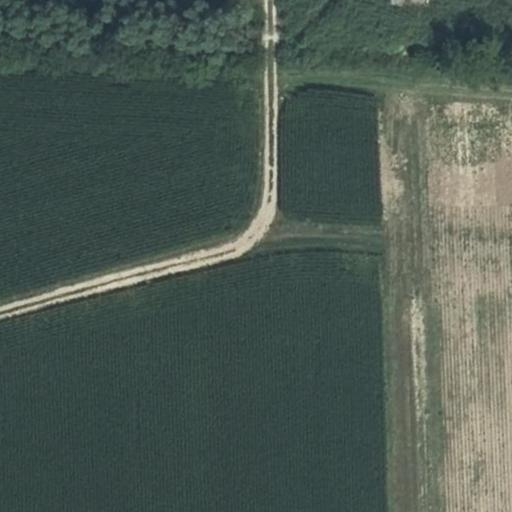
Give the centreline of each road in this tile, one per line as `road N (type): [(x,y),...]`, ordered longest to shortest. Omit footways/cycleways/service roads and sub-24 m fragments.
road 1 (track): [(0,313),(239,248),(269,211),(273,0)]
road 2 (track): [(273,10),(0,1)]
road 3 (track): [(271,75),(511,91)]
